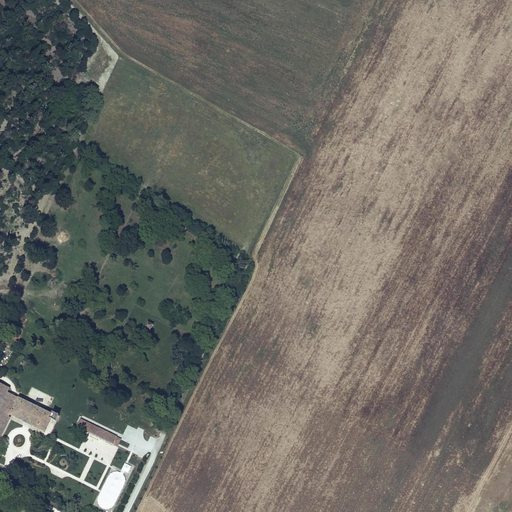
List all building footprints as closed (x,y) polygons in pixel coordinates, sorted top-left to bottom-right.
[(148,321),(145,327),(150,330),(153,324),(148,321)] [(0,384),(0,409),(11,416),(44,432),(50,419),(55,422),(57,418),(58,416),(53,413),(52,414),(16,397),(16,398),(6,393),(8,388),(0,384)] [(0,409),(0,414),(9,419),(11,416),(0,409)] [(0,437),(9,419),(0,414),(0,437)] [(80,420),(76,427),(96,437),(117,447),(121,439),(98,428),(80,420)] [(84,449),(82,454),(110,466),(118,448),(89,435),(83,448),(84,449)] [(111,471),(97,506),(112,511),(128,473),(129,474),(132,466),(124,463),(120,475),(111,471)]
